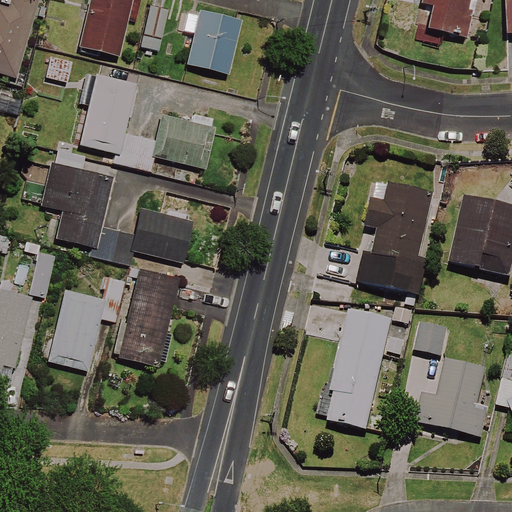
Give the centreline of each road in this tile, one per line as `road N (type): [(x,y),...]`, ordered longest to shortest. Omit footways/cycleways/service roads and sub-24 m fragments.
road 1 (secondary): [(311,83),(207,511)]
road 2 (unknown): [(296,145),(78,87)]
road 3 (residential): [(311,83),(442,115),(511,115)]
road 4 (unknown): [(320,44),(164,0)]
road 5 (unknown): [(274,234),(118,193)]
